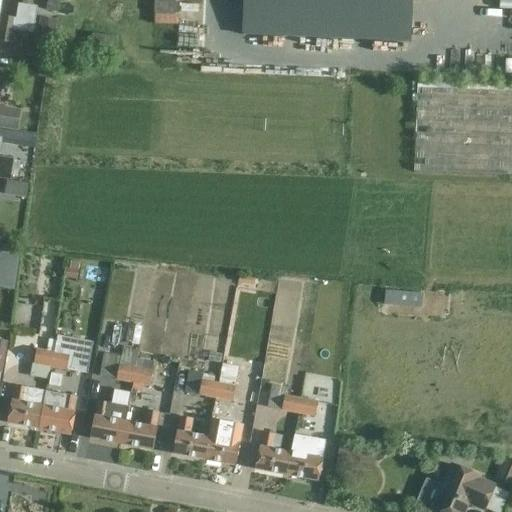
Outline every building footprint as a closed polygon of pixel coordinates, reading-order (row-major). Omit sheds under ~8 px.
[(243,0),(242,37),(411,44),(412,0),(243,0)] [(0,32),(15,35),(16,31),(33,34),(37,7),(18,4),(16,19),(0,16),(0,32)] [(41,14),(36,30),(54,35),(58,18),(41,14)] [(0,42),(14,44),(15,35),(0,32),(0,42)] [(18,71),(42,76),(45,61),(21,56),(18,71)] [(0,129),(17,132),(20,111),(0,108),(0,92),(1,82),(0,81),(0,129)] [(511,176),(511,87),(418,83),(414,172),(511,176)] [(13,161),(0,158),(0,175),(10,177),(13,161)] [(28,197),(28,181),(7,181),(7,198),(28,197)] [(50,367),(88,375),(94,343),(57,336),(53,352),(50,367)] [(48,381),(50,367),(53,352),(36,349),(33,364),(32,364),(29,377),(48,381)] [(115,381),(133,384),(138,360),(137,360),(139,353),(122,350),(120,357),(103,354),(99,377),(116,380),(115,381)] [(154,363),(138,360),(133,384),(149,387),(154,363)] [(185,393),(216,399),(218,384),(201,381),(202,374),(190,372),(185,393)] [(218,384),(216,399),(231,402),(234,387),(218,384)] [(8,424),(39,429),(43,407),(41,407),(43,392),(15,386),(8,424)] [(280,412),(298,415),(301,399),(286,396),(287,389),(270,386),(266,409),(281,411),(280,412)] [(63,396),(43,392),(41,407),(43,407),(39,429),(70,435),(77,398),(63,395),(63,396)] [(301,399),(298,415),(314,418),(316,402),(301,399)] [(90,439),(122,445),(126,423),(107,419),(110,404),(97,402),(90,439)] [(122,445),(153,451),(157,429),(160,414),(146,411),(143,426),(126,423),(122,445)] [(173,454),(204,460),(208,438),(190,435),(192,420),(180,417),(173,454)] [(208,438),(204,460),(235,466),(242,429),(211,423),(208,438)] [(255,470),(287,476),(291,454),(279,452),(282,436),(262,433),(255,470)] [(287,476),(318,482),(323,460),(322,459),(325,445),(310,442),(307,457),(291,454),(287,476)] [(511,460),(505,458),(495,481),(510,487),(511,481),(511,460)] [(427,481),(419,502),(433,508),(433,509),(440,511),(465,511),(469,504),(485,511),(495,486),(478,479),(479,477),(451,465),(442,487),(427,481)]
